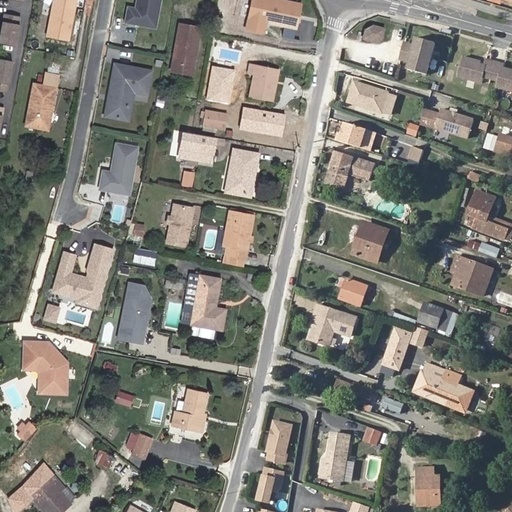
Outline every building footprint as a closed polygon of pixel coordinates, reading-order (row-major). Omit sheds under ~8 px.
[(48,0),(42,37),(63,41),(69,0),(48,0)] [(123,9),(120,25),(151,31),(156,0),(131,0),(130,10),(123,9)] [(295,28),(300,6),(270,0),(251,0),(246,30),(260,33),(262,22),(265,22),(295,28)] [(0,40),(11,42),(15,21),(12,21),(13,13),(0,10),(0,40)] [(191,54),(194,35),(182,33),(183,26),(175,24),(169,63),(186,66),(188,54),(191,54)] [(182,33),(194,35),(196,28),(183,26),(182,33)] [(367,30),(364,40),(376,43),(383,39),(385,30),(373,26),(367,30)] [(437,44),(418,39),(416,48),(406,45),(402,60),(411,63),(409,71),(428,76),(437,44)] [(187,73),(191,54),(188,54),(186,66),(169,63),(168,70),(187,73)] [(4,81),(8,58),(0,56),(0,87),(1,88),(3,81),(4,81)] [(464,58),(459,78),(483,85),(485,79),(499,82),(497,88),(511,92),(511,73),(511,74),(505,72),(506,66),(487,61),(486,67),(478,65),(479,62),(464,58)] [(147,71),(110,65),(105,96),(107,96),(106,101),(104,101),(101,117),(125,122),(127,108),(118,106),(121,91),(130,93),(143,95),(147,71)] [(257,65),(254,80),(256,80),(256,87),(275,88),(276,82),(272,81),(275,68),(257,65)] [(236,70),(212,66),(206,100),(229,104),(236,70)] [(256,80),(254,80),(251,95),(273,100),(275,88),(256,87),(256,80)] [(383,113),(389,93),(355,81),(348,102),(383,113)] [(439,90),(440,83),(431,81),(429,88),(439,90)] [(44,130),(51,88),(29,84),(22,126),(44,130)] [(130,93),(121,91),(118,106),(127,108),(130,93)] [(287,115),(242,108),(238,130),(283,138),(287,115)] [(225,113),(205,110),(203,125),(222,128),(225,113)] [(441,111),(435,129),(468,140),(474,122),(441,111)] [(416,137),(419,125),(410,123),(407,134),(416,137)] [(337,141),(361,149),(367,130),(346,124),(343,135),(339,133),(337,141)] [(215,137),(191,133),(187,159),(192,160),(194,151),(212,154),(215,137)] [(486,136),(481,150),(494,154),(498,140),(486,136)] [(505,140),(500,139),(495,155),(500,156),(505,140)] [(511,142),(505,140),(500,156),(511,160),(511,142)] [(134,150),(113,146),(109,167),(111,169),(110,173),(108,172),(108,175),(100,173),(96,191),(118,195),(127,189),(134,150)] [(249,195),(256,156),(234,152),(226,191),(249,195)] [(336,152),(336,153),(375,165),(376,164),(336,152)] [(375,165),(336,153),(326,184),(344,190),(349,175),(370,181),(375,165)] [(473,172),(471,180),(479,183),(482,175),(473,172)] [(384,187),(354,177),(350,188),(380,199),(384,187)] [(474,227),(504,238),(507,230),(486,222),(493,205),(474,197),(467,214),(477,218),(474,227)] [(191,205),(172,202),(168,219),(167,225),(164,240),(185,244),(191,205)] [(507,230),(504,238),(509,241),(511,233),(511,225),(494,218),(499,207),(493,205),(486,222),(507,230)] [(213,214),(224,217),(225,209),(215,206),(213,214)] [(230,230),(227,246),(226,253),(246,256),(253,215),(228,211),(225,229),(230,230)] [(141,224),(128,222),(125,233),(139,235),(141,224)] [(370,224),(368,230),(387,237),(390,230),(370,224)] [(368,230),(362,229),(357,246),(361,248),(368,230)] [(361,248),(357,246),(354,254),(378,263),(383,250),(391,253),(394,246),(385,243),(387,237),(368,230),(361,248)] [(469,240),(467,247),(478,250),(480,243),(469,240)] [(479,252),(498,258),(501,248),(482,242),(479,252)] [(85,269),(87,271),(103,276),(111,248),(93,243),(85,269)] [(154,249),(141,247),(138,261),(152,264),(154,249)] [(62,251),(58,267),(69,270),(73,254),(62,251)] [(461,287),(484,296),(493,270),(466,259),(460,275),(456,274),(452,286),(460,289),(461,287)] [(420,284),(425,272),(398,262),(393,275),(420,284)] [(103,276),(87,271),(85,277),(84,280),(80,279),(81,275),(69,272),(69,270),(58,267),(54,282),(61,284),(59,293),(77,298),(77,301),(95,306),(103,276)] [(200,275),(191,324),(222,330),(226,308),(215,306),(220,279),(200,275)] [(127,338),(141,341),(149,300),(143,284),(128,281),(119,327),(129,329),(127,338)] [(340,299),(359,306),(366,288),(346,281),(340,299)] [(52,291),(59,293),(61,284),(54,282),(52,291)] [(437,328),(443,311),(425,304),(419,322),(437,328)] [(314,327),(310,339),(329,346),(335,331),(351,337),(358,318),(319,305),(316,314),(318,315),(316,321),(314,327)] [(44,320),(54,323),(56,319),(58,312),(58,308),(48,306),(44,320)] [(189,320),(190,311),(183,310),(182,319),(189,320)] [(452,314),(443,311),(437,328),(446,332),(452,314)] [(413,332),(393,325),(380,364),(399,371),(413,332)] [(119,327),(117,336),(127,338),(129,329),(119,327)] [(435,335),(424,331),(419,347),(430,350),(435,335)] [(24,344),(26,367),(39,366),(49,372),(50,392),(69,391),(68,361),(56,350),(48,350),(48,342),(24,344)] [(39,366),(26,367),(26,370),(38,370),(46,373),(47,393),(50,392),(49,372),(39,366)] [(415,392),(453,407),(461,387),(457,385),(460,377),(447,372),(443,380),(423,371),(415,392)] [(371,392),(357,387),(338,380),(334,392),(353,399),(354,394),(368,399),(371,392)] [(174,404),(170,417),(196,424),(200,408),(205,387),(187,382),(180,405),(174,404)] [(196,424),(201,425),(205,409),(200,408),(196,424)] [(19,434),(25,440),(37,427),(30,421),(27,425),(22,430),(19,434)] [(292,425),(275,422),(269,451),(271,452),(270,459),(286,463),(287,454),(286,454),(292,425)] [(372,427),(370,426),(365,439),(378,444),(383,430),(372,427)] [(153,437),(139,433),(133,454),(147,458),(153,437)] [(351,437),(333,433),(329,454),(332,454),(331,460),(328,459),(324,459),(321,477),(344,480),(351,437)] [(111,456),(98,452),(94,463),(108,467),(111,456)] [(415,468),(415,490),(419,490),(419,505),(438,504),(438,475),(432,476),(432,467),(415,468)] [(284,473),(267,469),(260,499),(273,502),(276,487),(280,488),(284,473)] [(62,487),(53,475),(30,495),(44,511),(59,511),(69,504),(58,490),(62,487)] [(359,503),(355,502),(351,511),(367,511),(369,507),(359,503)]
